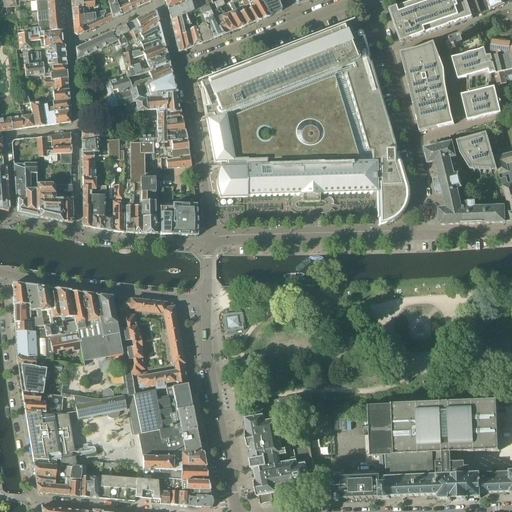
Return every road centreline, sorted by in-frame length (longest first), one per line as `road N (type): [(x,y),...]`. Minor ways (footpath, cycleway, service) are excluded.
road 1 (residential): [(420,236),(412,146),(372,0)]
road 2 (residential): [(33,499),(3,276)]
road 3 (residential): [(236,511),(211,380),(208,299)]
road 4 (residential): [(420,236),(207,243)]
road 5 (residential): [(3,276),(208,299)]
road 6 (residential): [(358,0),(180,68)]
road 7 (residential): [(77,235),(69,46)]
road 8 (residential): [(180,68),(203,172),(207,243)]
road 9 (residential): [(181,511),(33,499)]
road 10 (residential): [(207,243),(77,235)]
